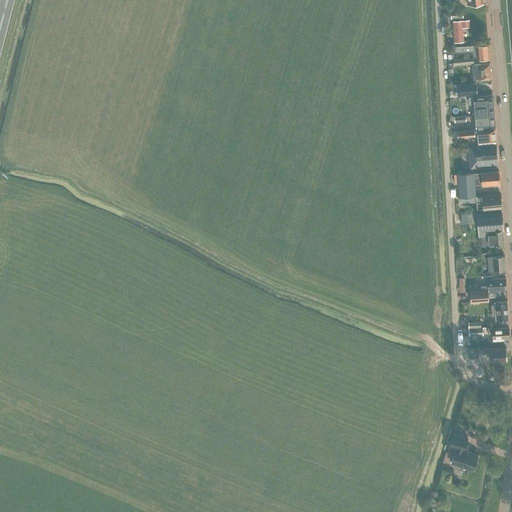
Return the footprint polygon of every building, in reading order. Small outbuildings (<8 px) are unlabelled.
[(455,42),(463,41),(462,27),(469,26),(469,19),(454,20),(455,42)] [(474,44),(464,45),(453,46),(454,52),(473,51),(473,57),(478,56),(479,58),(489,57),(488,44),(474,45),(474,44)] [(473,57),(453,58),(454,65),(473,64),(473,57)] [(480,64),(472,64),(473,79),(491,78),(490,63),(480,64)] [(459,104),(464,104),(475,103),(475,117),(485,116),(494,115),(493,95),(481,96),(481,98),(479,98),(478,96),(475,96),(474,83),(458,84),(459,104)] [(495,126),(494,115),(485,116),(475,117),(476,128),(495,126)] [(457,137),(475,136),(474,133),(478,133),(478,143),(486,142),(496,141),(495,128),(474,130),(457,131),(457,137)] [(476,145),(468,146),(470,169),(478,168),(499,166),(497,143),(476,145)] [(458,173),(460,196),(476,195),(475,184),(483,183),(483,184),(500,183),(499,170),(458,173)] [(483,209),(502,207),(501,193),(482,195),(483,209)] [(493,246),(493,245),(504,244),(502,211),(461,214),(462,223),(478,223),(479,236),(488,235),(489,245),(491,245),(491,246),(493,246)] [(488,257),(490,271),(505,269),(505,256),(488,257)] [(487,278),(488,285),(481,285),(482,290),(470,291),(471,302),(489,300),(489,296),(496,296),(495,289),(507,289),(506,277),(487,278)] [(496,301),(496,304),(492,304),(493,316),(497,316),(497,319),(508,318),(507,301),(496,301)] [(488,333),(494,333),(494,340),(504,340),(504,337),(509,337),(509,327),(493,329),(493,327),(487,327),(488,333)] [(469,347),(469,357),(479,357),(478,347),(469,347)] [(481,348),(481,353),(490,352),(491,361),(507,360),(506,347),(481,348)] [(456,448),(452,463),(460,466),(460,465),(473,469),(475,461),(477,460),(478,457),(477,456),(478,454),(464,450),(468,438),(454,433),(450,446),(456,448)]
